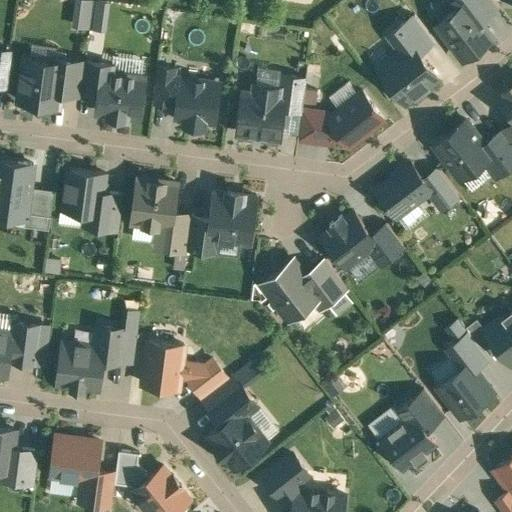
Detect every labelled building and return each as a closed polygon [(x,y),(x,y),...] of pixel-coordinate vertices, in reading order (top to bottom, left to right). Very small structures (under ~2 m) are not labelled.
[(78,0),(77,25),(106,27),(107,0),(78,0)] [(461,0),(458,3),(436,20),(462,54),(493,31),(481,16),(469,0),(461,0)] [(456,0),(458,3),(461,0),(469,0),(481,16),(496,5),(492,0),(456,0)] [(385,27),(399,45),(409,38),(417,48),(431,37),(409,9),(385,27)] [(399,45),(375,63),(404,102),(438,77),(417,48),(409,38),(399,45)] [(11,49),(0,48),(0,84),(6,85),(6,83),(8,83),(12,52),(10,51),(11,49)] [(51,60),(24,57),(18,99),(60,104),(61,91),(65,62),(63,62),(64,57),(52,56),(51,60)] [(85,60),(64,57),(63,62),(65,62),(61,91),(81,93),(85,60)] [(112,64),(85,60),(81,93),(99,96),(102,70),(111,71),(112,64)] [(176,67),(159,64),(159,66),(157,66),(153,98),(155,98),(154,100),(171,102),(172,100),(175,75),(176,67)] [(111,71),(102,70),(99,96),(97,110),(108,111),(108,114),(127,117),(127,114),(139,115),(144,76),(111,71)] [(306,76),(282,73),(280,73),(280,74),(280,75),(279,86),(286,87),(283,108),(302,110),(302,105),(306,76)] [(220,81),(175,75),(172,100),(178,101),(176,115),(185,116),(184,123),(204,126),(205,119),(215,120),(220,81)] [(511,76),(495,89),(511,111),(511,76)] [(279,86),(258,83),(256,83),(256,84),(255,93),(251,92),(242,91),(237,130),(279,136),(280,134),(279,134),(283,108),(286,87),(279,86)] [(337,109),(329,115),(343,133),(349,141),(382,115),(362,89),(337,109)] [(329,115),(337,109),(302,105),(302,110),(299,135),(334,139),(343,133),(329,115)] [(511,117),(499,127),(511,144),(511,117)] [(466,120),(437,142),(459,172),(481,156),(489,150),(482,140),(466,120)] [(511,144),(499,127),(482,140),(489,150),(481,156),(495,174),(511,161),(511,144)] [(0,155),(0,214),(24,217),(25,209),(28,185),(31,159),(0,155)] [(413,158),(378,184),(399,212),(428,191),(434,186),(423,171),(413,158)] [(432,164),(423,171),(434,186),(428,191),(440,206),(455,194),(432,164)] [(105,172),(69,167),(64,208),(87,211),(100,213),(103,191),(105,172)] [(177,182),(138,177),(132,220),(160,224),(171,225),(173,211),(177,182)] [(51,187),(28,185),(25,209),(49,212),(51,187)] [(259,192),(212,185),(208,214),(205,237),(218,239),(252,244),(259,192)] [(124,193),(103,191),(100,213),(87,211),(85,224),(119,229),(124,193)] [(341,214),(330,223),(332,226),(322,234),(346,265),(369,247),(378,241),(371,232),(354,210),(344,217),(341,214)] [(173,211),(171,225),(160,224),(157,246),(187,249),(187,248),(192,214),(173,211)] [(192,212),(192,214),(187,248),(216,252),(218,239),(205,237),(208,214),(192,212)] [(405,246),(386,221),(371,232),(378,241),(369,247),(382,264),(405,246)] [(325,258),(305,273),(320,293),(319,294),(326,302),(347,286),(325,258)] [(293,259),(262,282),(289,317),(319,294),(320,293),(305,273),(293,259)] [(511,301),(482,324),(495,341),(511,363),(511,362),(511,301)] [(467,328),(484,349),(495,341),(482,324),(477,317),(465,325),(467,328)] [(12,356),(12,357),(34,360),(39,324),(17,321),(15,332),(12,356)] [(126,327),(101,324),(98,345),(104,346),(102,357),(122,360),(122,358),(134,359),(138,330),(126,329),(126,327)] [(443,346),(459,367),(472,358),(478,366),(490,357),(484,349),(467,328),(443,346)] [(0,330),(0,371),(6,372),(9,356),(12,356),(15,332),(0,330)] [(188,377),(205,363),(182,360),(184,343),(149,338),(143,382),(178,387),(180,376),(188,377)] [(98,345),(64,340),(62,353),(59,356),(57,368),(59,372),(58,380),(72,382),(72,384),(84,386),(84,384),(98,386),(102,357),(104,346),(98,345)] [(205,363),(188,377),(201,394),(227,375),(213,357),(205,363)] [(459,367),(435,385),(460,417),(496,390),(478,366),(472,358),(459,367)] [(239,384),(232,375),(203,397),(211,407),(210,408),(221,422),(240,407),(244,412),(256,402),(241,383),(239,384)] [(413,409),(427,427),(444,413),(423,386),(396,406),(404,416),(413,409)] [(244,412),(240,407),(221,422),(208,433),(217,443),(215,444),(225,456),(226,455),(235,465),(267,440),(244,412)] [(404,416),(378,436),(403,469),(438,442),(427,427),(413,409),(404,416)] [(15,428),(0,426),(0,467),(8,468),(10,468),(13,445),(15,428)] [(100,440),(56,434),(51,473),(82,477),(79,499),(92,500),(97,467),(100,440)] [(39,449),(13,445),(10,468),(8,468),(7,479),(34,482),(39,449)] [(296,484),(305,485),(301,480),(314,470),(296,447),(264,471),(282,494),(288,489),(294,498),(296,484)] [(133,486),(147,474),(137,461),(138,450),(119,448),(116,470),(115,481),(130,483),(133,486)] [(511,453),(495,467),(511,489),(511,453)] [(129,488),(148,511),(174,511),(193,497),(164,460),(147,474),(133,486),(129,488)] [(116,470),(97,467),(92,500),(98,501),(111,503),(115,481),(116,470)] [(294,498),(293,511),(345,511),(347,489),(305,485),(296,484),(294,498)] [(110,511),(111,503),(98,501),(96,511),(110,511)]
